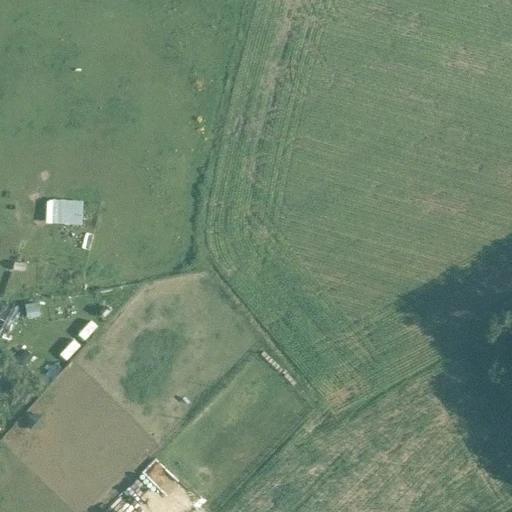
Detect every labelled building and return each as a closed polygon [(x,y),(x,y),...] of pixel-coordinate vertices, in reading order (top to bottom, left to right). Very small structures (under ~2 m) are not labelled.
[(80,223),(81,199),(59,198),(58,222),(80,223)] [(37,303),(25,305),(27,319),(39,317),(37,303)] [(3,306),(0,311),(0,319),(5,322),(10,309),(3,306)] [(25,350),(17,360),(25,367),(33,356),(25,350)] [(58,361),(39,383),(45,388),(46,388),(56,377),(56,378),(65,367),(58,361)]
